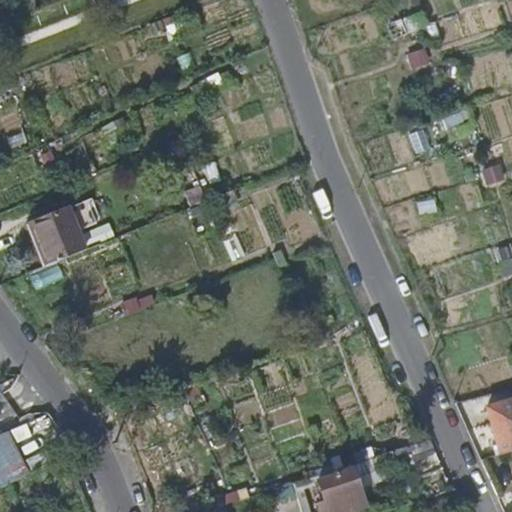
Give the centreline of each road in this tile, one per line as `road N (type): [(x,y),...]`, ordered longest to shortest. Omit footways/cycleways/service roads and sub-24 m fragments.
road 1 (residential): [(265,0),(316,153),(476,511)]
road 2 (residential): [(0,326),(86,441),(115,511)]
